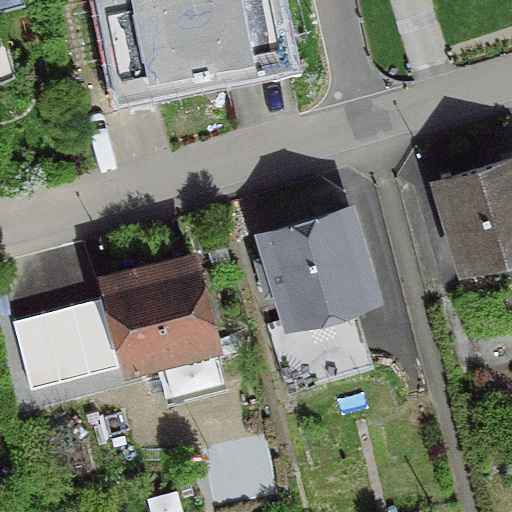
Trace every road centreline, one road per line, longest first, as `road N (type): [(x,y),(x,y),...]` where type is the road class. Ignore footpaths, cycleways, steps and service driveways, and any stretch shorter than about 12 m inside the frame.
road 1 (residential): [(0,226),(360,128)]
road 2 (residential): [(360,128),(511,91)]
road 3 (residential): [(330,0),(360,128)]
